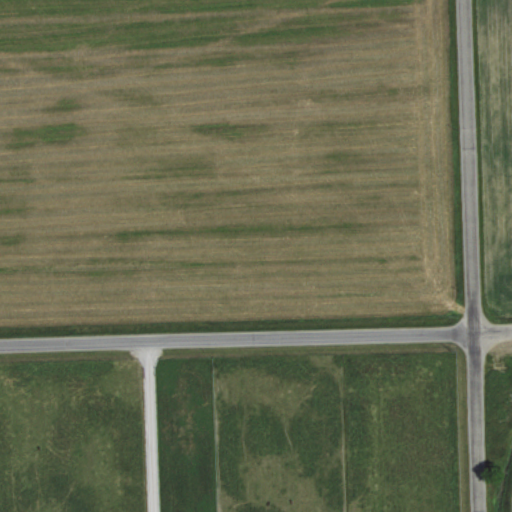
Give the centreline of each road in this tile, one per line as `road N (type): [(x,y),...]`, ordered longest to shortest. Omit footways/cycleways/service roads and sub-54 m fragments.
road 1 (residential): [(464,0),(480,511)]
road 2 (residential): [(0,343),(511,329)]
